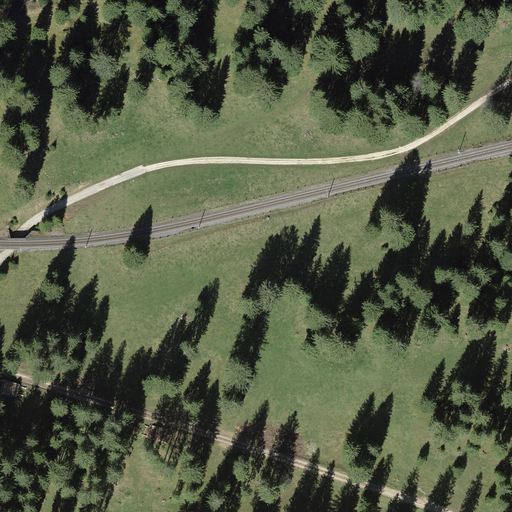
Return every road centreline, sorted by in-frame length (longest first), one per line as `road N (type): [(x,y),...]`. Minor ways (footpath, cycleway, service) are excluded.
road 1 (track): [(511,76),(389,156),(142,170),(40,218),(0,259)]
road 2 (track): [(0,370),(439,511)]
